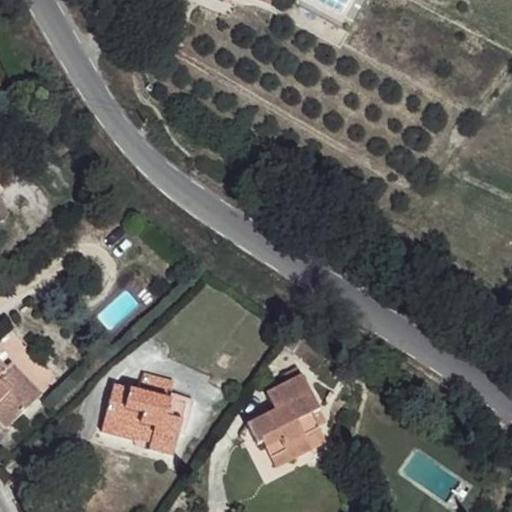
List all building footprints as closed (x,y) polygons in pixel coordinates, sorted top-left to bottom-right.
[(0,175),(0,235),(16,225),(0,196),(0,182),(4,180),(0,175)] [(0,426),(10,438),(46,402),(18,371),(12,375),(0,362),(0,426)] [(319,410),(300,378),(263,399),(269,414),(245,431),(257,453),(266,448),(271,460),(289,453),(295,464),(317,452),(310,440),(321,433),(312,414),(319,410)] [(171,409),(111,395),(105,428),(143,438),(145,431),(157,434),(152,452),(149,461),(173,465),(180,439),(189,406),(171,401),(171,409)] [(199,407),(189,406),(180,439),(190,441),(199,407)] [(143,438),(105,428),(101,441),(152,452),(157,434),(145,431),(143,438)] [(289,453),(271,460),(279,473),(295,464),(289,453)]
